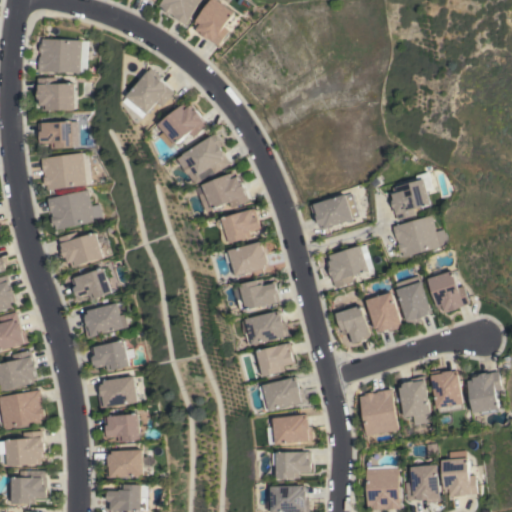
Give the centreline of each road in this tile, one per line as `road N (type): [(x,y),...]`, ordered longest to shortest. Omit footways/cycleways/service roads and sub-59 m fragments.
road 1 (residential): [(337,511),(338,416),(289,221),(265,160),(185,60),(133,26),(40,0)]
road 2 (residential): [(79,511),(76,438),(17,179),(9,83),(16,0)]
road 3 (residential): [(327,381),(475,335)]
